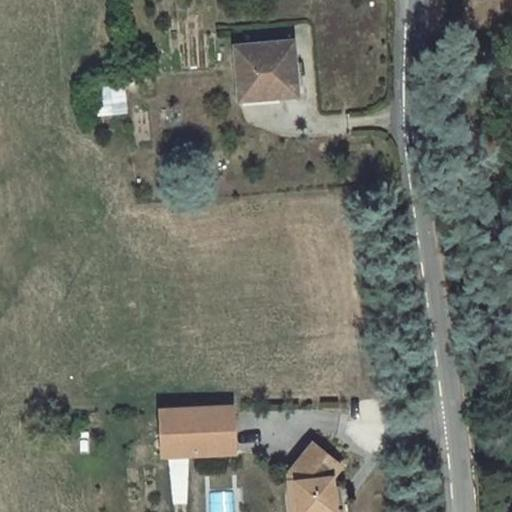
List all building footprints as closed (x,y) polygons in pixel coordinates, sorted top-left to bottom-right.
[(295,63),(294,41),(236,45),(240,94),(280,90),(280,96),(298,94),(296,76),(295,63)] [(125,99),(124,86),(95,88),(98,116),(113,114),(112,101),(125,99)] [(280,90),(240,94),(241,103),(281,99),(280,96),(280,90)] [(161,407),(164,454),(235,452),(233,405),(161,407)] [(341,511),(342,511),(337,511),(334,477),(342,466),(313,443),(289,473),(297,481),(301,511),(341,511)] [(289,473),(293,511),(301,511),(297,481),(289,473)]
